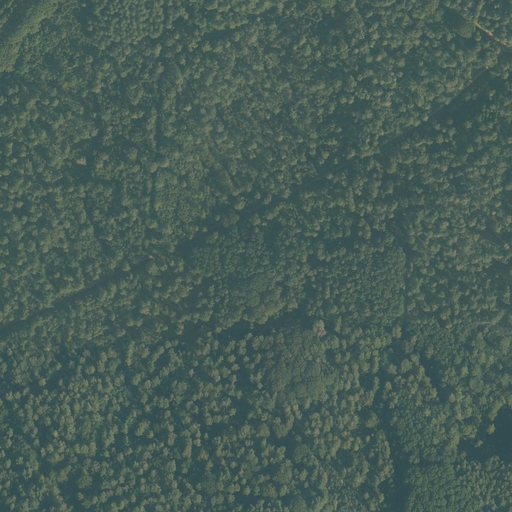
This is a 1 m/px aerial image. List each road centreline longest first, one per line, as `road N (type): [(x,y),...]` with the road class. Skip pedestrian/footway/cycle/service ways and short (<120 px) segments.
road 1 (track): [(0,326),(380,143),(511,40)]
road 2 (track): [(380,143),(404,207),(403,302),(386,435),(395,511)]
